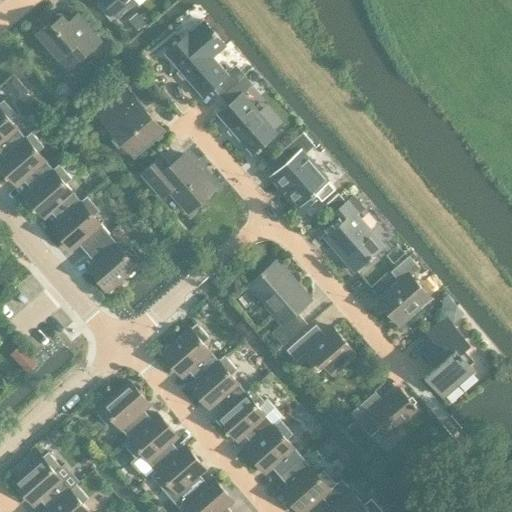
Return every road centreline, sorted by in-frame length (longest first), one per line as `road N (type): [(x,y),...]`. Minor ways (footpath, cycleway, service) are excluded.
road 1 (residential): [(271,511),(118,342)]
road 2 (residential): [(407,372),(266,214)]
road 3 (residential): [(118,342),(266,214)]
road 4 (residential): [(118,342),(0,209)]
road 5 (residential): [(0,446),(118,342)]
